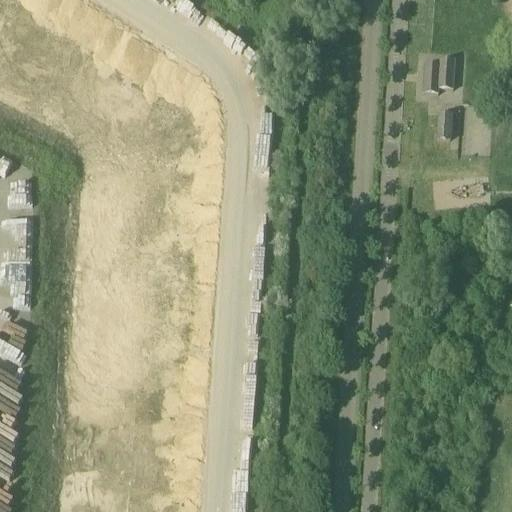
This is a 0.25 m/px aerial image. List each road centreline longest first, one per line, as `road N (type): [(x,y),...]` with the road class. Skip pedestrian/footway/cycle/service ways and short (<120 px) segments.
road 1 (unclassified): [(367,511),(400,0)]
road 2 (unclassified): [(341,511),(371,0)]
road 3 (track): [(312,0),(284,511)]
